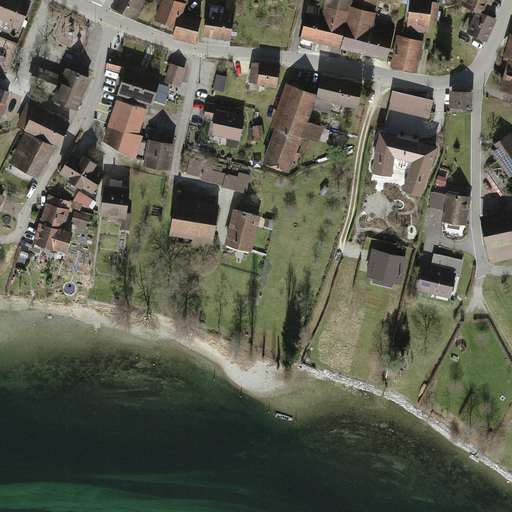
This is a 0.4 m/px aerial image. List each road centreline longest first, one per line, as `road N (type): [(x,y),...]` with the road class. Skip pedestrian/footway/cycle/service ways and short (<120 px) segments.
road 1 (unclassified): [(199,49),(423,82),(470,79)]
road 2 (residential): [(0,240),(22,230),(80,121),(114,20)]
road 3 (residential): [(470,79),(478,91),(481,257),(492,270),(511,270)]
road 4 (residential): [(199,49),(174,182),(226,196)]
